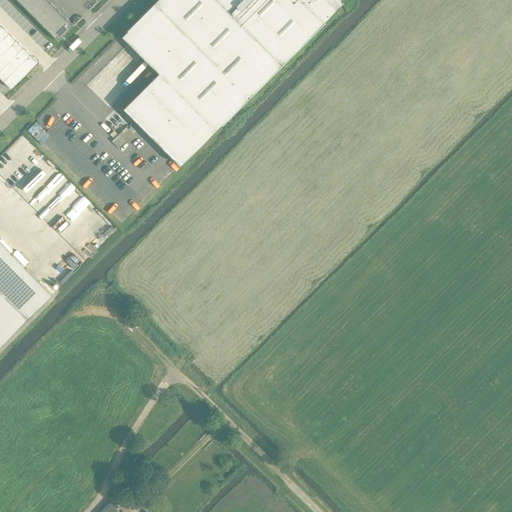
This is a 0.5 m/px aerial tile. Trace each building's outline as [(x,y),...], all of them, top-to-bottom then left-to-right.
[(73,26),(73,25),(47,0),(16,0),(58,41),(73,26)] [(123,109),(180,166),(342,4),(340,0),(158,0),(122,36),(157,72),(123,109)] [(2,26),(0,27),(0,42),(9,33),(2,26)] [(9,33),(0,42),(0,50),(3,54),(17,40),(9,33)] [(17,40),(3,54),(10,61),(24,48),(17,41),(17,40)] [(24,48),(10,61),(17,68),(31,55),(24,48)] [(3,54),(0,56),(0,71),(10,61),(3,54)] [(31,55),(17,68),(25,76),(38,62),(31,55)] [(10,61),(0,71),(0,78),(4,82),(17,68),(10,61)] [(17,68),(4,82),(11,89),(25,76),(17,68)] [(0,346),(52,295),(0,242),(0,346)] [(119,511),(110,502),(99,511),(119,511)]
